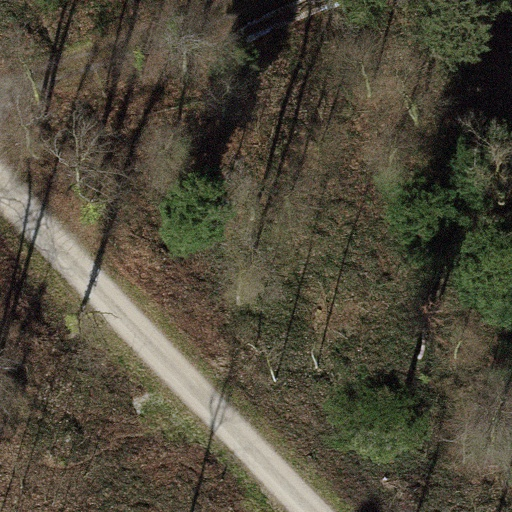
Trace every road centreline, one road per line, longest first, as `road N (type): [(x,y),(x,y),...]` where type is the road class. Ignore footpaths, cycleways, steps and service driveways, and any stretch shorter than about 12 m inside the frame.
road 1 (track): [(0,174),(326,511)]
road 2 (track): [(0,95),(78,75),(261,0)]
